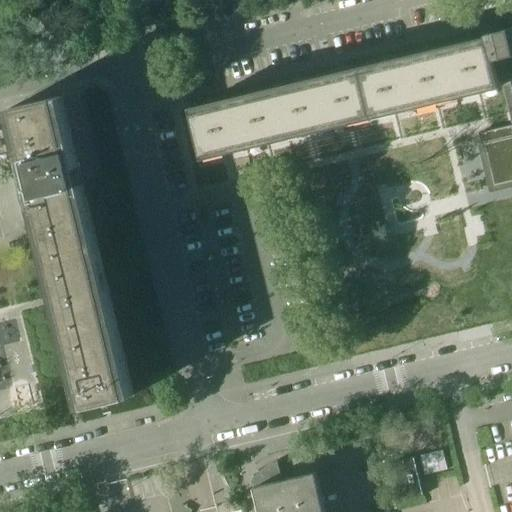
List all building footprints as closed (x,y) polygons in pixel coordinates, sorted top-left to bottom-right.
[(511,28),(485,35),(487,42),(468,47),(468,45),(464,46),(465,48),(426,57),(426,55),(422,56),(423,58),(384,67),(384,65),(381,66),(380,66),(381,68),(341,77),(341,76),(337,77),(338,78),(299,88),(299,86),(295,87),(296,88),(257,98),(257,96),(253,97),(254,98),(215,108),(215,106),(211,107),(213,113),(194,117),(192,108),(190,108),(203,160),(205,159),(204,155),(434,100),(496,85),(497,89),(499,89),(498,83),(501,82),(509,80),(511,79),(511,28)] [(511,126),(478,134),(479,134),(481,145),(482,145),(493,188),(511,183),(511,92),(509,80),(501,82),(511,126)] [(62,96),(8,109),(80,408),(134,396),(124,358),(91,218),(90,215),(83,185),(83,184),(77,186),(73,169),(79,168),(70,131),(62,96)] [(443,449),(421,455),(426,473),(448,467),(443,449)] [(403,501),(423,497),(413,458),(394,463),(403,501)] [(264,511),(321,511),(313,475),(316,474),(316,472),(282,481),(278,464),(275,465),(269,468),(263,471),(260,474),(259,473),(254,479),(255,480),(254,482),(258,486),(258,488),(264,511)]
